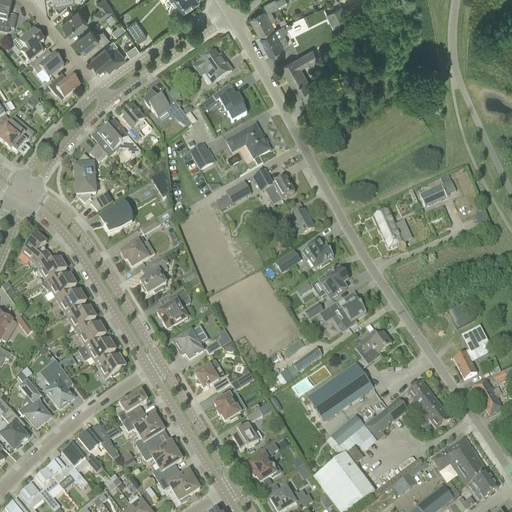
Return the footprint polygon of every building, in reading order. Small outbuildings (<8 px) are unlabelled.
[(66,2),(74,1),(73,0),(54,0),(55,4),(53,5),(58,12),(66,6),(66,2)] [(100,21),(112,11),(104,0),(102,0),(96,4),(100,10),(94,15),(100,21)] [(196,0),(169,0),(180,15),(198,3),(196,0)] [(270,12),(286,3),(285,0),(279,0),(275,2),(274,1),(263,7),(267,13),(265,14),(264,13),(251,20),(259,36),(274,28),(271,23),(275,21),(270,12)] [(4,6),(5,3),(0,1),(0,27),(14,31),(17,18),(9,16),(11,7),(4,6)] [(341,7),(326,14),(338,39),(353,31),(343,12),(341,7)] [(78,31),(87,23),(77,11),(62,24),(68,31),(67,32),(70,36),(75,32),(75,31),(77,29),(78,31)] [(138,44),(146,38),(135,21),(127,27),(138,44)] [(120,25),(111,33),(115,38),(125,30),(120,25)] [(284,35),(287,34),(283,26),(260,38),(269,54),(282,47),(288,44),(284,35)] [(102,32),(95,36),(90,30),(76,41),(85,52),(88,49),(93,54),(109,40),(102,32)] [(25,38),(19,43),(25,50),(20,53),(29,64),(35,59),(43,53),(39,48),(43,44),(33,32),(25,38)] [(135,46),(126,52),(130,58),(131,58),(139,52),(140,52),(135,46)] [(115,48),(109,53),(105,47),(91,59),(100,70),(105,67),(109,72),(124,59),(115,48)] [(301,69),(317,60),(312,51),(281,68),(297,96),(311,88),(301,69)] [(223,61),(221,63),(214,53),(192,69),(200,80),(204,77),(211,87),(231,73),(223,61)] [(48,80),(63,68),(54,56),(43,65),(39,59),(30,67),(37,77),(42,73),(48,80)] [(20,76),(25,71),(21,67),(16,71),(20,76)] [(71,78),(66,82),(62,77),(48,89),(56,98),(59,95),(64,101),(80,88),(76,83),(77,82),(74,78),(72,79),(71,78)] [(324,104),(344,93),(339,84),(319,95),(324,104)] [(228,87),(201,106),(206,112),(207,112),(206,111),(216,104),(216,103),(219,102),(231,124),(246,116),(243,109),(245,108),(237,95),(234,97),(228,87)] [(192,128),(175,104),(167,93),(160,98),(160,97),(159,97),(161,99),(159,101),(150,94),(144,103),(149,111),(150,110),(157,119),(166,113),(175,120),(174,121),(187,131),(192,128)] [(34,108),(38,104),(33,99),(29,103),(34,108)] [(5,117),(10,114),(5,106),(0,108),(0,126),(7,121),(5,117)] [(135,109),(133,109),(132,108),(129,111),(123,113),(124,116),(122,117),(125,120),(123,121),(131,132),(127,135),(136,145),(141,141),(138,138),(140,137),(137,127),(144,122),(137,114),(135,109)] [(0,143),(4,147),(22,125),(14,119),(10,123),(7,121),(0,126),(0,143)] [(98,146),(97,146),(107,158),(109,160),(116,154),(115,152),(122,146),(126,151),(125,152),(133,160),(140,153),(114,123),(106,129),(105,127),(101,130),(103,132),(97,137),(103,143),(99,147),(98,146)] [(17,155),(34,135),(22,125),(4,147),(8,150),(8,151),(11,153),(12,151),(17,155)] [(258,159),(269,152),(255,127),(225,143),(230,152),(243,145),(253,161),(257,168),(262,165),(258,159)] [(99,165),(107,158),(97,146),(89,156),(99,165)] [(199,172),(212,165),(203,147),(190,155),(199,172)] [(74,168),(75,183),(94,181),(93,166),(91,166),(90,162),(83,156),(74,168)] [(160,176),(166,172),(162,163),(155,167),(160,176)] [(169,198),(166,172),(160,176),(151,182),(163,202),(168,199),(169,198)] [(285,180),(273,187),(264,172),(252,179),(261,194),(265,192),(273,207),(294,195),(285,180)] [(91,196),(95,196),(94,181),(75,183),(76,198),(84,206),(91,199),(91,196)] [(250,197),(247,191),(243,184),(225,194),(232,207),(250,197)] [(447,201),(441,188),(419,198),(425,211),(447,201)] [(97,214),(113,205),(107,194),(92,203),(89,206),(97,214)] [(128,213),(124,205),(123,205),(124,206),(100,221),(99,220),(105,230),(105,231),(106,233),(106,232),(109,236),(115,234),(121,232),(122,232),(121,232),(131,226),(132,226),(123,216),(127,212),(128,213)] [(171,212),(156,220),(160,227),(172,220),(171,212)] [(295,217),(289,220),(300,239),(306,236),(314,231),(304,212),(295,217)] [(388,212),(372,219),(379,235),(380,234),(388,251),(402,244),(398,235),(406,231),(403,224),(395,227),(388,212)] [(256,229),(273,223),(270,214),(253,221),(256,229)] [(485,215),(475,218),(478,228),(488,226),(485,215)] [(143,237),(160,227),(156,220),(139,231),(143,237)] [(39,252),(46,245),(37,237),(32,243),(30,241),(23,248),(25,250),(21,255),(36,267),(46,258),(39,252)] [(140,248),(144,245),(139,239),(129,245),(131,249),(120,255),(125,263),(127,262),(132,270),(148,260),(140,248)] [(323,247),(319,241),(301,253),(307,262),(309,261),(314,269),(313,269),(315,272),(333,259),(326,249),(324,250),(322,248),(323,247)] [(294,253),(275,266),(281,275),(300,263),(294,253)] [(60,261),(51,266),(46,258),(36,267),(45,284),(66,271),(60,261)] [(164,267),(168,265),(163,258),(150,266),(155,274),(139,284),(141,286),(140,287),(144,295),(146,294),(147,297),(153,293),(155,296),(163,291),(161,288),(166,286),(160,276),(167,272),(164,267)] [(342,274),(339,269),(318,283),(318,284),(319,284),(325,292),(324,293),(330,302),(346,291),(342,286),(348,282),(346,280),(348,279),(343,272),(342,274)] [(58,277),(66,272),(66,271),(45,284),(40,287),(50,295),(51,294),(55,300),(76,288),(70,277),(61,283),(58,277)] [(186,286),(196,280),(191,273),(182,279),(186,286)] [(190,292),(199,287),(196,280),(187,286),(190,292)] [(5,293),(10,289),(7,284),(1,288),(1,289),(4,293),(5,294),(5,293)] [(68,293),(76,288),(55,300),(65,316),(86,304),(79,294),(71,299),(68,293)] [(11,302),(16,299),(10,290),(6,293),(11,302)] [(189,306),(190,303),(183,291),(170,299),(173,305),(156,315),(167,333),(187,321),(181,311),(189,306)] [(20,300),(14,304),(18,309),(23,306),(20,300)] [(318,316),(325,326),(336,318),(345,331),(353,326),(352,326),(351,325),(366,315),(361,308),(357,303),(354,305),(353,303),(353,302),(339,311),(335,305),(318,316)] [(77,309),(86,304),(65,316),(75,332),(95,320),(89,310),(81,315),(77,309)] [(462,306),(462,305),(447,313),(448,314),(457,331),(475,321),(473,317),(467,320),(464,314),(464,313),(465,312),(464,310),(462,306)] [(309,322),(323,313),(318,306),(304,315),(309,322)] [(3,312),(1,315),(0,314),(0,342),(1,341),(6,344),(16,326),(12,324),(13,322),(8,319),(10,316),(3,312)] [(27,337),(33,333),(23,319),(17,323),(27,337)] [(87,326),(96,320),(95,320),(75,332),(85,349),(105,336),(99,326),(91,331),(87,326)] [(179,338),(172,343),(177,352),(178,351),(183,358),(185,356),(189,362),(203,354),(199,348),(200,348),(199,347),(201,346),(208,342),(199,328),(191,333),(179,340),(179,338)] [(378,338),(374,333),(358,345),(367,356),(367,355),(374,363),(381,357),(380,355),(391,346),(382,335),(378,338)] [(461,356),(453,361),(464,382),(473,377),(476,376),(470,365),(469,362),(476,358),(481,355),(484,353),(480,346),(480,345),(478,341),(474,333),(471,335),(461,339),(468,352),(467,353),(465,354),(461,356)] [(100,340),(105,337),(105,336),(85,349),(78,353),(85,364),(92,360),(95,365),(107,358),(115,353),(109,342),(103,346),(100,340)] [(288,358),(309,346),(306,340),(285,352),(288,358)] [(219,346),(217,347),(215,345),(205,351),(208,357),(221,349),(219,346)] [(0,349),(0,367),(4,360),(8,362),(11,357),(0,349)] [(297,375),(321,358),(316,350),(292,367),(297,375)] [(119,359),(110,364),(107,358),(95,365),(105,381),(110,378),(111,380),(120,375),(119,373),(125,369),(119,359)] [(59,382),(65,377),(54,362),(42,373),(47,380),(44,382),(51,390),(46,395),(55,405),(54,406),(58,410),(60,411),(74,400),(59,382)] [(225,379),(215,364),(211,363),(199,370),(201,373),(194,378),(197,382),(196,387),(201,388),(203,392),(206,391),(206,392),(209,390),(208,389),(220,382),(225,389),(233,385),(228,377),(225,379)] [(489,363),(479,367),(483,376),(493,371),(489,363)] [(324,423),(372,390),(355,366),(307,400),(324,423)] [(511,369),(491,378),(492,378),(489,379),(493,387),(509,380),(509,382),(511,380),(511,369)] [(36,402),(41,398),(21,374),(17,379),(22,385),(18,388),(32,405),(24,411),(23,410),(18,414),(22,419),(24,417),(36,431),(51,419),(36,402)] [(233,385),(230,386),(235,393),(235,394),(238,392),(254,382),(249,375),(243,378),(233,384),(233,385)] [(497,390),(492,393),(485,380),(471,388),(489,417),(502,409),(496,399),(501,397),(497,390)] [(419,411),(433,399),(420,383),(406,394),(419,411)] [(143,396),(142,397),(141,395),(129,402),(127,399),(118,404),(123,413),(118,416),(118,419),(122,426),(140,416),(136,410),(146,404),(145,402),(147,401),(143,396)] [(236,418),(240,415),(229,397),(214,406),(217,412),(216,413),(220,419),(221,418),(225,424),(229,422),(230,423),(237,419),(236,418)] [(436,432),(450,421),(433,399),(419,411),(423,415),(417,420),(422,426),(428,421),(436,432)] [(393,424),(407,413),(397,401),(383,412),(392,423),(393,424)] [(14,425),(19,421),(9,410),(1,418),(10,428),(0,437),(14,452),(27,440),(14,425)] [(250,426),(262,418),(258,411),(246,419),(250,426)] [(387,427),(392,423),(383,412),(363,429),(375,443),(384,437),(381,434),(388,428),(387,427)] [(156,417),(155,418),(153,415),(143,421),(140,416),(122,426),(127,433),(129,434),(134,431),(138,437),(160,423),(159,422),(156,417)] [(363,428),(356,419),(331,438),(339,448),(363,428)] [(163,429),(161,424),(160,423),(138,437),(141,442),(136,445),(135,448),(140,455),(157,445),(154,439),(164,433),(162,430),(163,429)] [(105,436),(111,432),(107,425),(101,429),(105,436)] [(105,436),(101,429),(99,426),(95,429),(96,430),(90,434),(89,432),(77,442),(79,444),(90,456),(101,447),(113,462),(118,458),(108,442),(105,436)] [(237,436),(232,439),(240,454),(246,450),(247,451),(255,446),(258,444),(257,443),(261,440),(257,434),(253,436),(247,427),(245,428),(236,434),(237,436)] [(376,445),(363,429),(339,449),(344,455),(337,461),(313,479),(337,511),(350,511),(374,494),(356,471),(358,469),(357,468),(356,465),(363,460),(354,448),(356,447),(363,455),(376,445)] [(111,432),(105,436),(108,442),(115,438),(111,432)] [(475,458),(476,457),(463,440),(447,452),(446,451),(431,462),(437,470),(424,479),(427,483),(449,467),(465,489),(486,474),(475,458)] [(90,456),(79,444),(74,448),(72,446),(61,456),(64,460),(64,459),(74,471),(85,462),(96,476),(102,471),(90,456)] [(174,446),(173,447),(171,444),(160,450),(157,445),(140,455),(144,462),(147,463),(152,460),(155,466),(178,452),(177,451),(174,446)] [(273,455),(277,452),(273,444),(260,452),(263,457),(252,464),(253,466),(249,468),(252,474),(251,475),(255,481),(256,480),(259,485),(271,478),(272,480),(280,475),(277,469),(274,471),(273,469),(272,470),(267,461),(272,458),(273,455)] [(181,458),(178,453),(178,452),(155,466),(159,471),(154,474),(153,477),(158,484),(175,474),(171,468),(182,462),(180,459),(181,458)] [(122,466),(132,460),(129,454),(119,460),(122,466)] [(74,471),(64,459),(64,460),(59,464),(57,462),(46,471),(59,487),(70,478),(81,492),(87,487),(74,471)] [(126,471),(135,466),(132,460),(122,466),(126,471)] [(48,496),(59,487),(46,471),(35,481),(36,483),(31,487),(43,502),(51,511),(60,511),(59,510),(60,510),(48,496)] [(191,476),(190,476),(188,473),(178,479),(175,474),(158,484),(162,492),(165,492),(170,489),(173,495),(195,481),(195,480),(191,476)] [(486,475),(487,475),(486,474),(465,489),(472,484),(483,501),(497,490),(486,475)] [(413,478),(396,484),(399,493),(416,488),(413,478)] [(113,485),(113,484),(110,480),(105,485),(108,489),(113,485)] [(198,487),(196,482),(195,481),(173,495),(180,507),(189,502),(187,499),(199,491),(197,488),(198,487)] [(43,502),(31,487),(20,497),(21,498),(16,503),(23,511),(33,511),(32,511),(43,502)] [(440,511),(454,502),(449,495),(444,488),(413,511),(440,511)] [(147,496),(150,494),(147,490),(138,496),(149,510),(155,506),(147,496)] [(296,494),(290,497),(286,490),(269,501),(275,511),(284,511),(295,506),(299,511),(300,511),(312,505),(308,497),(305,499),(302,493),(297,496),(296,494)] [(453,491),(449,495),(454,502),(459,498),(453,491)] [(459,511),(467,511),(468,511),(461,501),(455,506),(459,511)] [(134,511),(148,511),(141,502),(132,509),(134,511)] [(23,511),(16,503),(5,511),(23,511)]
